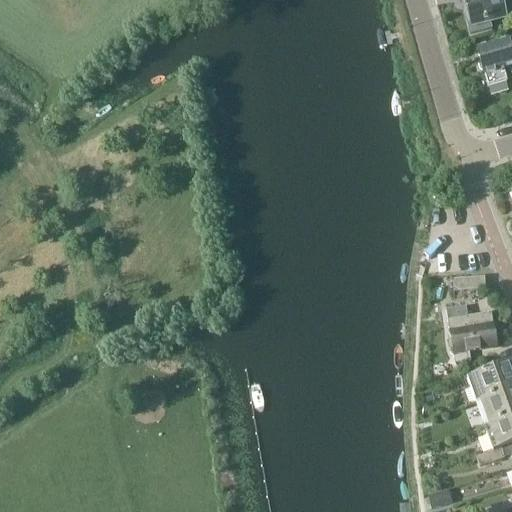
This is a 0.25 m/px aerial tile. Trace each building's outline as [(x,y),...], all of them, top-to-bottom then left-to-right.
[(470,36),(492,30),(490,22),(510,16),(505,0),(463,0),(466,10),(463,10),(470,36)] [(507,83),(503,71),(511,68),(511,56),(511,53),(511,40),(476,51),(484,76),(485,76),(488,88),(507,83)] [(455,294),(485,291),(484,279),(454,282),(455,294)] [(469,352),(467,319),(466,310),(447,313),(455,365),(470,363),(469,352)] [(496,348),(493,332),(491,315),(467,319),(469,352),(496,348)] [(475,405),(479,404),(511,392),(511,365),(467,381),(475,405)] [(487,427),(511,418),(511,392),(479,404),(487,427)] [(485,428),(493,452),(511,445),(511,418),(487,427),(485,428)] [(480,468),(503,460),(500,451),(477,459),(480,468)] [(430,511),(437,511),(451,508),(447,494),(427,500),(430,511)]
